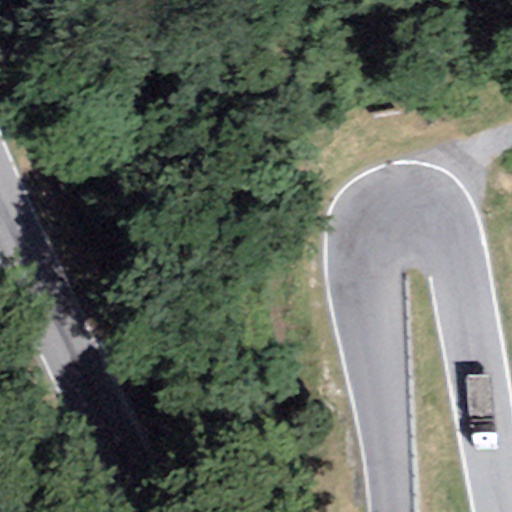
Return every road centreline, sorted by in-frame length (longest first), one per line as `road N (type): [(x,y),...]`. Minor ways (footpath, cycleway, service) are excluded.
road 1 (tertiary): [(502,511),(452,251),(432,213),(405,202),(380,210),(364,243),(390,511)]
road 2 (tertiary): [(154,511),(0,204)]
